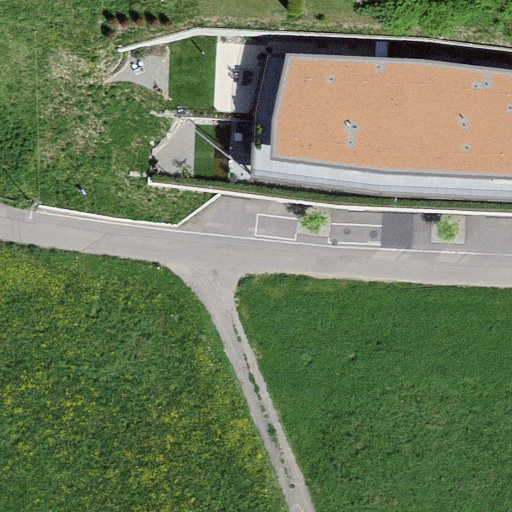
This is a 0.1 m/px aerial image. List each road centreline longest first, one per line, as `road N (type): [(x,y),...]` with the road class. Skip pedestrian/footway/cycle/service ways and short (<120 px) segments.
road 1 (residential): [(511,269),(203,258),(0,219)]
road 2 (track): [(302,511),(203,258)]
